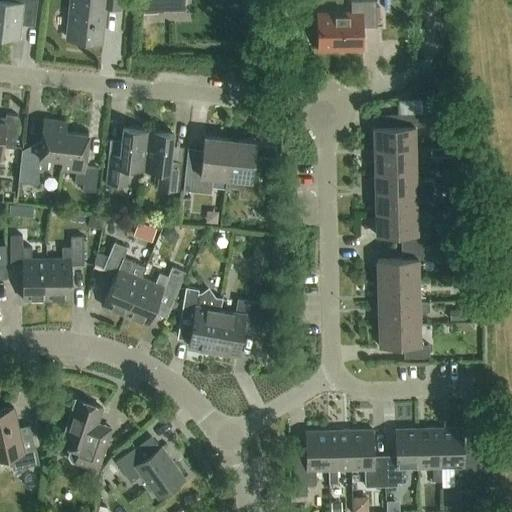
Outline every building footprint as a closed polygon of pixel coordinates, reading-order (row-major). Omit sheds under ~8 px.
[(0,0),(0,37),(18,40),(20,25),(33,26),(36,0),(0,0)] [(118,9),(119,0),(71,0),(68,36),(65,35),(65,37),(102,41),(103,39),(100,39),(103,7),(118,9)] [(139,0),(140,11),(181,10),(180,0),(139,0)] [(361,27),(376,26),(375,1),(350,1),(350,14),(317,15),(318,49),(362,48),(361,27)] [(448,113),(431,113),(432,134),(449,133),(448,113)] [(0,121),(0,159),(1,159),(2,147),(14,148),(18,116),(5,114),(4,122),(0,121)] [(373,150),(414,149),(414,126),(423,126),(422,114),(397,114),(397,126),(372,127),(373,150)] [(61,159),(65,131),(66,121),(42,119),(39,152),(21,150),(18,182),(36,184),(38,169),(46,169),(47,158),(61,159)] [(143,170),(147,130),(123,128),(120,155),(108,154),(105,183),(125,185),(127,168),(143,170)] [(147,130),(143,170),(159,172),(157,189),(178,191),(181,162),(169,161),(172,133),(147,130)] [(65,131),(61,159),(60,170),(75,171),(74,183),(82,184),(81,190),(94,192),(97,168),(84,167),(88,134),(65,131)] [(212,176),(225,178),(229,139),(204,137),(201,162),(186,160),(182,190),(210,193),(212,176)] [(229,139),(225,178),(224,187),(238,189),(237,198),(263,201),(266,169),(252,167),(255,142),(229,139)] [(451,148),(429,148),(430,157),(451,157),(451,148)] [(374,170),(415,169),(414,149),(373,150),(374,170)] [(374,192),(431,191),(430,179),(415,180),(415,169),(374,170),(374,192)] [(375,214),(416,213),(416,200),(431,200),(431,191),(374,192),(375,214)] [(20,216),(21,205),(9,203),(8,214),(20,216)] [(401,247),(426,246),(425,234),(417,234),(416,213),(375,214),(375,235),(400,235),(401,247)] [(46,299),(46,259),(31,259),(31,247),(22,247),(21,235),(10,235),(10,263),(21,263),(22,300),(46,299)] [(46,259),(46,299),(71,299),(71,265),(83,265),(83,236),(70,236),(70,247),(61,247),(61,259),(46,259)] [(125,315),(140,277),(126,272),(131,261),(122,257),(126,247),(113,242),(102,269),(115,274),(102,306),(125,315)] [(376,281),(418,280),(417,258),(426,258),(426,246),(401,247),(401,259),(376,259),(376,281)] [(140,277),(125,315),(147,325),(160,293),(173,299),(185,272),(171,266),(167,276),(159,272),(154,283),(140,277)] [(376,281),(377,303),(418,302),(418,280),(376,281)] [(215,296),(208,286),(200,292),(198,292),(199,289),(185,287),(180,317),(192,319),(188,346),(212,351),(218,310),(221,297),(215,296)] [(218,310),(212,351),(237,355),(242,327),(271,332),(276,306),(237,299),(235,313),(218,310)] [(377,303),(377,324),(419,323),(419,312),(429,312),(428,301),(418,302),(377,303)] [(419,345),(419,323),(377,324),(378,346),(403,346),(403,358),(428,357),(428,345),(419,345)] [(96,469),(107,437),(111,426),(97,422),(102,408),(65,396),(64,397),(74,400),(60,443),(68,446),(65,455),(69,460),(96,469)] [(22,450),(18,432),(13,408),(0,410),(0,457),(9,455),(12,469),(38,463),(34,448),(22,450)] [(441,481),(440,467),(440,428),(417,429),(418,467),(432,467),(432,481),(441,481)] [(440,428),(440,467),(453,467),(454,489),(476,489),(475,461),(463,461),(462,428),(440,428)] [(404,468),(418,467),(417,429),(394,429),(395,462),(384,462),(385,486),(396,486),(396,482),(404,482),(404,468)] [(336,469),(350,469),(349,430),(327,431),(328,469),(328,483),(337,483),(336,469)] [(385,486),(384,462),(373,462),(372,430),(349,430),(350,469),(364,469),(364,487),(385,486)] [(315,470),(328,469),(327,431),(304,431),(305,463),(293,464),(293,495),(306,495),(306,485),(315,484),(315,470)] [(158,497),(183,479),(159,447),(143,459),(135,447),(115,461),(130,482),(141,474),(158,497)] [(95,472),(83,468),(79,481),(92,484),(95,472)] [(338,511),(338,502),(328,503),(328,511),(338,511)]
